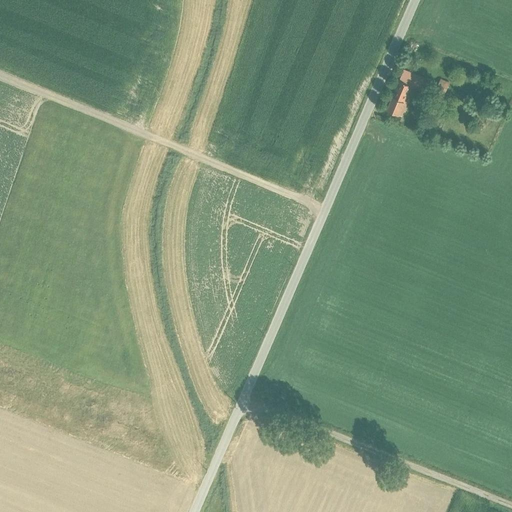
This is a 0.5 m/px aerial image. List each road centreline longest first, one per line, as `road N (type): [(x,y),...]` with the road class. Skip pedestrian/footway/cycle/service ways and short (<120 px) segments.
road 1 (unclassified): [(195,511),(415,0)]
road 2 (track): [(213,468),(156,326),(139,221),(208,0)]
road 3 (track): [(323,212),(0,76)]
